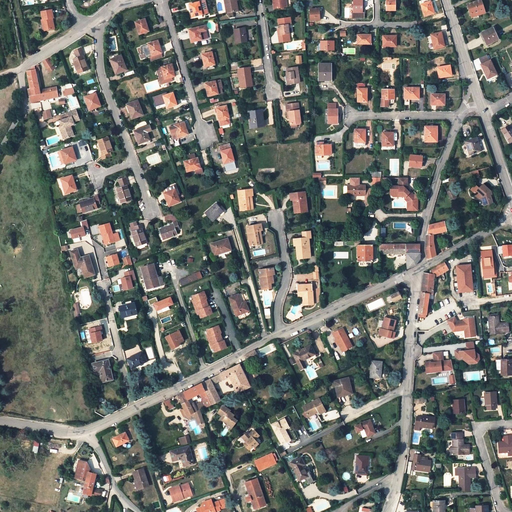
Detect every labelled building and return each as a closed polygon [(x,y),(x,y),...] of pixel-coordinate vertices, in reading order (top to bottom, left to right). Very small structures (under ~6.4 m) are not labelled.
[(7,0),(20,58),(22,58),(10,0),(7,0)] [(205,0),(189,4),(192,17),(208,13),(205,0)] [(239,12),(236,0),(225,0),(227,14),(239,12)] [(362,0),(353,0),(354,13),(363,13),(362,0)] [(395,0),(386,0),(386,11),(395,11),(395,0)] [(480,0),(467,5),(470,14),(478,11),(479,14),(485,12),(480,0)] [(430,1),(421,4),(424,16),(434,13),(430,1)] [(319,9),(310,9),(311,21),(320,20),(319,9)] [(46,30),(52,29),(50,19),(52,18),(53,18),(52,10),(41,12),(43,20),(41,20),(44,31),(46,30)] [(277,19),(278,26),(291,24),(290,18),(277,19)] [(145,19),(135,22),(139,34),(149,31),(145,19)] [(290,42),(289,38),(286,38),(286,35),(289,34),(288,25),(278,26),(279,31),(276,31),(278,44),(290,42)] [(205,26),(189,30),(192,42),(208,38),(205,26)] [(493,28),(481,33),(487,45),(498,40),(493,28)] [(245,29),(234,30),(236,44),(247,42),(245,29)] [(441,32),(430,34),(434,49),(444,47),(441,32)] [(371,35),(358,35),(357,44),(370,44),(371,35)] [(383,47),(388,46),(396,46),(396,36),(383,36),(383,47)] [(148,44),(152,56),(162,53),(158,41),(148,44)] [(334,41),(321,41),(321,50),(334,50),(334,41)] [(81,49),(74,51),(77,58),(72,60),(78,74),(88,71),(82,56),(83,55),(81,49)] [(212,52),(202,54),(205,67),(215,65),(215,64),(218,64),(216,53),(212,53),(212,52)] [(49,58),(52,63),(61,57),(58,53),(52,56),(49,58)] [(121,56),(111,59),(115,68),(114,69),(116,74),(126,70),(121,56)] [(53,65),(52,63),(49,58),(42,62),(49,73),(55,70),(53,65)] [(491,61),(481,65),(488,80),(498,75),(491,61)] [(331,63),(319,63),(319,80),(331,80),(331,63)] [(157,71),(160,79),(164,77),(165,80),(171,78),(175,77),(171,64),(161,67),(162,70),(157,71)] [(450,66),(437,67),(439,78),(452,75),(450,66)] [(28,89),(29,96),(40,94),(39,91),(35,67),(29,70),(29,71),(27,71),(30,89),(28,89)] [(241,88),(250,87),(250,79),(252,79),(251,68),(240,69),(241,88)] [(286,69),(287,73),(288,84),(299,83),(297,68),(286,69)] [(216,81),(205,84),(208,96),(218,94),(218,90),(216,81)] [(367,102),(367,93),(365,93),(365,89),(365,84),(358,84),(357,102),(367,102)] [(67,96),(74,93),(70,85),(63,88),(67,96)] [(33,102),(58,97),(58,95),(56,87),(39,91),(40,94),(29,96),(31,102),(33,102)] [(419,88),(405,88),(405,105),(410,105),(410,99),(419,99),(419,88)] [(394,90),(382,90),(382,99),(389,99),(394,99),(394,90)] [(96,93),(85,98),(90,110),(100,106),(97,99),(98,98),(96,93)] [(173,93),(163,96),(167,108),(173,106),(177,105),(173,93)] [(444,94),(432,94),(432,105),(444,105),(444,94)] [(137,101),(127,105),(131,114),(130,114),(132,119),(143,115),(137,101)] [(290,117),(290,119),(291,125),(300,123),(298,104),(286,105),(288,117),(290,117)] [(226,106),(216,108),(219,120),(229,118),(226,106)] [(336,109),(328,109),(328,124),(338,124),(338,109),(336,109)] [(49,110),(42,112),(44,120),(51,118),(49,110)] [(79,120),(76,110),(67,113),(69,118),(58,122),(64,139),(73,136),(70,126),(74,125),(73,122),(79,120)] [(251,128),(262,127),(261,121),(263,121),(262,110),(250,112),(252,122),(250,122),(251,128)] [(184,122),(174,126),(176,132),(180,142),(186,140),(184,136),(188,134),(184,122)] [(511,129),(509,126),(502,131),(510,143),(511,141),(511,129)] [(437,127),(425,127),(425,142),(437,142),(437,127)] [(144,128),(134,132),(136,137),(139,144),(152,139),(149,132),(146,133),(144,128)] [(365,130),(355,130),(355,142),(355,145),(360,145),(360,143),(365,143),(365,130)] [(395,150),(395,146),(393,146),(393,141),(393,133),(383,133),(383,146),(382,146),(382,150),(395,150)] [(107,137),(97,141),(103,155),(101,156),(103,160),(110,157),(109,153),(112,152),(107,137)] [(469,155),(481,151),(477,137),(465,141),(469,155)] [(224,163),(234,161),(230,144),(220,147),(224,163)] [(317,155),(322,155),(331,155),(331,145),(324,145),(316,146),(317,155)] [(71,147),(60,150),(64,163),(74,160),(72,153),(73,152),(71,147)] [(422,156),(410,155),(409,166),(421,167),(422,156)] [(190,160),(185,162),(187,172),(195,169),(196,174),(202,173),(201,168),(200,168),(197,158),(196,158),(190,160)] [(72,175),(62,178),(65,188),(64,188),(66,194),(77,190),(72,175)] [(126,178),(118,181),(120,188),(117,190),(122,204),(132,201),(127,186),(128,185),(126,178)] [(393,193),(393,197),(396,197),(398,196),(401,196),(405,197),(405,199),(408,202),(415,196),(410,191),(409,192),(405,188),(407,186),(407,178),(401,178),(398,178),(398,187),(390,187),(390,193),(393,193)] [(478,191),(484,196),(487,205),(494,202),(492,194),(493,194),(493,192),(493,191),(492,191),(483,183),(480,187),(476,184),(472,189),(476,193),(478,191)] [(371,189),(365,189),(365,185),(359,185),(350,185),(347,185),(347,196),(365,196),(366,203),(371,203),(371,189)] [(452,187),(446,189),(450,200),(456,198),(452,187)] [(240,210),(249,209),(248,196),(252,195),(253,195),(252,189),(238,191),(240,210)] [(175,190),(165,193),(168,201),(167,201),(169,206),(180,202),(175,190)] [(296,199),(297,212),(307,210),(305,191),(290,193),(291,199),(292,199),(296,199)] [(95,198),(80,203),(84,214),(99,209),(97,205),(101,203),(98,196),(94,197),(95,198)] [(415,196),(408,202),(408,210),(418,210),(418,209),(418,197),(416,197),(415,196)] [(205,213),(212,221),(224,211),(217,203),(205,213)] [(88,228),(86,221),(81,222),(83,227),(70,230),(72,239),(85,235),(83,229),(88,228)] [(427,260),(437,256),(433,241),(433,234),(447,231),(445,221),(429,225),(426,235),(425,250),(427,260)] [(174,224),(159,229),(163,240),(177,235),(176,231),(180,229),(177,222),(173,223),(174,224)] [(102,234),(103,234),(104,233),(107,244),(120,240),(118,233),(113,234),(110,223),(100,226),(102,234)] [(142,224),(131,228),(132,231),(137,246),(147,243),(142,228),(144,228),(142,224)] [(250,246),(259,244),(257,231),(261,230),(262,230),(261,224),(247,227),(250,246)] [(299,245),(301,258),(310,257),(308,237),(302,238),(294,239),(294,246),(296,245),(299,245)] [(227,239),(211,245),(215,258),(231,253),(227,239)] [(357,245),(357,241),(343,241),(343,246),(357,246),(357,262),(373,262),(372,244),(360,245),(357,245)] [(406,254),(420,254),(420,244),(415,244),(380,245),(380,247),(380,254),(393,253),(393,254),(406,254)] [(511,255),(511,248),(511,245),(502,246),(503,256),(511,255)] [(84,276),(93,274),(88,256),(87,256),(86,255),(83,256),(83,257),(79,258),(77,250),(69,252),(71,260),(74,259),(76,268),(81,266),(84,276)] [(484,275),(494,274),(491,251),(481,252),(484,275)] [(117,254),(107,257),(109,266),(120,263),(117,254)] [(420,254),(406,254),(407,269),(413,266),(415,265),(420,259),(420,254)] [(125,267),(132,264),(130,255),(122,258),(125,267)] [(430,274),(435,275),(434,278),(448,270),(444,263),(431,271),(430,274)] [(153,264),(142,268),(148,289),(160,286),(153,264)] [(471,265),(457,266),(460,292),(473,291),(471,265)] [(271,288),(270,284),(269,275),(272,275),(274,275),(273,268),(259,270),(262,290),(271,288)] [(126,277),(122,278),(125,290),(134,287),(132,280),(136,279),(134,270),(125,273),(126,277)] [(434,278),(435,275),(430,274),(424,273),(422,293),(421,299),(418,317),(426,317),(429,294),(433,295),(434,278)] [(195,274),(179,280),(182,286),(197,280),(195,274)] [(311,284),(296,284),(297,291),(302,291),(303,297),(303,304),(312,304),(311,284)] [(207,298),(204,291),(192,296),(195,303),(193,303),(196,311),(198,310),(201,317),(212,313),(210,306),(209,306),(206,299),(207,298)] [(398,293),(391,296),(394,302),(401,298),(398,293)] [(249,313),(246,305),(243,306),(242,304),(239,296),(230,299),(236,317),(249,313)] [(170,297),(158,302),(156,297),(148,300),(150,305),(154,304),(156,311),(173,304),(170,297)] [(135,303),(119,307),(122,318),(138,314),(135,303)] [(455,316),(447,320),(450,325),(452,324),(453,327),(452,328),(453,331),(465,330),(465,336),(476,335),(474,317),(463,318),(462,318),(456,318),(455,316)] [(499,316),(490,317),(490,321),(489,321),(491,334),(501,333),(500,333),(509,332),(508,323),(500,324),(499,316)] [(378,334),(390,337),(392,331),(393,331),(396,319),(386,317),(382,329),(380,328),(378,334)] [(221,332),(218,325),(206,329),(209,336),(207,337),(210,345),(212,344),(215,351),(226,346),(224,339),(222,340),(220,332),(221,332)] [(101,326),(89,329),(92,343),(102,340),(100,329),(102,329),(101,326)] [(341,328),(333,332),(335,335),(333,336),(342,352),(352,347),(341,328)] [(178,329),(165,335),(171,348),(180,343),(179,341),(183,339),(178,329)] [(473,341),(465,342),(466,349),(453,351),(454,357),(457,359),(460,359),(465,356),(466,357),(467,360),(472,364),(476,363),(479,359),(478,355),(474,352),(473,341)] [(298,364),(303,362),(302,360),(314,354),(310,346),(293,354),(298,364)] [(245,357),(247,361),(257,356),(255,352),(255,350),(244,356),(245,357)] [(131,368),(137,366),(137,365),(145,361),(141,352),(127,359),(131,368)] [(442,352),(433,353),(434,362),(430,363),(429,362),(425,363),(425,368),(430,368),(431,372),(447,370),(446,361),(443,361),(442,352)] [(511,358),(502,359),(502,369),(502,374),(511,374),(511,358)] [(320,359),(315,361),(319,368),(324,366),(320,359)] [(381,362),(371,360),(369,377),(380,378),(381,362)] [(112,379),(108,361),(93,365),(94,372),(100,371),(103,381),(112,379)] [(239,365),(220,374),(223,381),(230,378),(238,393),(244,390),(250,387),(239,365)] [(210,379),(213,386),(223,381),(220,374),(210,379)] [(339,396),(349,394),(346,383),(348,383),(346,378),(333,381),(335,390),(337,390),(339,396)] [(201,384),(211,406),(221,401),(213,386),(210,379),(201,384)] [(188,400),(193,398),(197,396),(200,394),(206,408),(211,406),(201,384),(184,392),(187,401),(188,400)] [(495,391),(485,393),(486,406),(488,406),(488,410),(496,409),(495,405),(497,404),(495,391)] [(177,395),(182,404),(187,401),(184,392),(177,395)] [(169,411),(174,408),(171,402),(175,400),(174,397),(164,402),(169,411)] [(307,417),(317,412),(317,411),(323,407),(318,398),(302,406),(307,417)] [(464,399),(453,400),(454,413),(456,413),(456,417),(464,417),(464,413),(465,413),(464,399)] [(194,413),(193,411),(193,409),(194,409),(192,405),(191,406),(188,400),(187,401),(182,404),(184,408),(181,410),(184,418),(188,416),(190,420),(195,417),(199,426),(200,425),(201,428),(203,427),(204,428),(207,427),(201,411),(199,411),(194,413)] [(230,410),(223,404),(217,412),(225,417),(223,419),(228,422),(226,425),(231,428),(237,420),(232,416),(234,414),(229,411),(230,410)] [(434,417),(421,416),(420,417),(416,416),(415,429),(419,430),(419,426),(433,428),(434,417)] [(286,432),(284,429),(283,426),(287,424),(284,419),(272,425),(282,444),(287,441),(283,433),(286,432)] [(375,432),(372,425),(370,419),(360,423),(363,430),(365,429),(367,435),(375,432)] [(360,423),(354,426),(357,432),(363,430),(360,423)] [(252,444),(255,447),(259,443),(256,440),(260,436),(255,430),(250,434),(248,432),(242,437),(246,442),(245,443),(249,447),(252,444)] [(125,433),(113,439),(117,447),(129,441),(125,433)] [(188,435),(178,438),(180,445),(191,442),(188,435)] [(511,437),(511,435),(507,435),(507,441),(504,441),(498,442),(499,452),(508,452),(508,455),(511,454),(511,437)] [(470,452),(470,447),(465,447),(465,444),(464,438),(454,438),(454,447),(450,447),(451,454),(465,454),(465,452),(470,452)] [(188,447),(170,451),(172,461),(181,459),(183,468),(193,465),(188,447)] [(273,454),(254,462),(259,472),(277,464),(273,454)] [(369,456),(357,455),(355,472),(367,473),(369,456)] [(301,456),(291,462),(299,480),(305,477),(308,484),(313,481),(308,470),(305,472),(302,465),(305,463),(301,456)] [(417,468),(416,469),(429,471),(431,461),(427,460),(427,458),(424,457),(424,458),(424,460),(418,459),(418,457),(414,456),(412,468),(417,468)] [(87,462),(79,460),(74,478),(86,481),(83,493),(91,495),(91,494),(101,496),(102,490),(93,488),(96,474),(92,473),(87,462)] [(471,483),(470,478),(470,474),(477,474),(476,469),(470,469),(470,468),(456,468),(456,477),(460,476),(460,483),(471,483)] [(137,481),(140,490),(149,487),(143,469),(133,473),(135,482),(137,481)] [(257,479),(245,483),(251,500),(254,509),(266,505),(257,479)] [(471,483),(460,483),(460,492),(471,492),(471,483)] [(174,502),(188,497),(187,495),(191,493),(188,484),(179,487),(179,485),(169,488),(174,502)] [(226,498),(218,501),(221,508),(229,505),(226,498)] [(202,507),(198,509),(198,511),(217,511),(217,510),(221,508),(218,501),(212,503),(211,500),(203,503),(201,505),(202,507)] [(444,511),(444,501),(433,501),(432,511),(444,511)]
